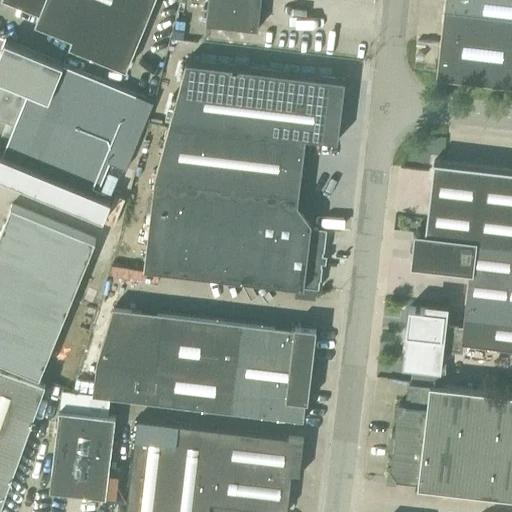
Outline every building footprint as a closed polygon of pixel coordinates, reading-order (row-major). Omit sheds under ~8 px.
[(155,0),(6,0),(40,14),(37,21),(74,37),(71,46),(127,69),(155,0)] [(511,0),(446,0),(438,74),(511,82),(511,0)] [(0,152),(0,174),(103,219),(111,200),(97,193),(110,161),(126,168),(155,101),(139,94),(7,38),(0,55),(0,77),(8,81),(0,100),(0,102),(8,105),(2,118),(16,123),(3,154),(0,152)] [(312,223),(298,202),(306,135),(338,139),(345,78),(187,59),(156,176),(145,265),(319,286),(326,231),(311,229),(312,223)] [(474,243),(511,247),(511,170),(434,161),(426,236),(425,238),(474,243)] [(0,235),(0,270),(73,300),(97,239),(12,205),(0,235)] [(464,341),(511,346),(511,247),(474,243),(425,238),(426,236),(418,235),(414,262),(471,268),(464,326),(454,325),(453,337),(444,336),(447,306),(428,304),(427,309),(409,307),(407,334),(409,334),(405,365),(415,366),(415,367),(418,367),(419,366),(441,368),(442,354),(448,354),(448,349),(463,351),(464,341)] [(73,300),(0,270),(0,361),(42,378),(73,300)] [(306,418),(317,331),(114,307),(99,366),(95,394),(306,418)] [(0,509),(47,382),(0,365),(0,509)] [(443,384),(445,370),(437,369),(436,383),(443,384)] [(511,393),(408,381),(405,404),(399,403),(390,476),(420,480),(420,485),(511,495),(511,393)] [(61,410),(51,491),(108,498),(118,417),(61,410)] [(292,476),(299,477),(304,439),(140,419),(128,511),(279,511),(280,511),(288,510),(292,476)]
